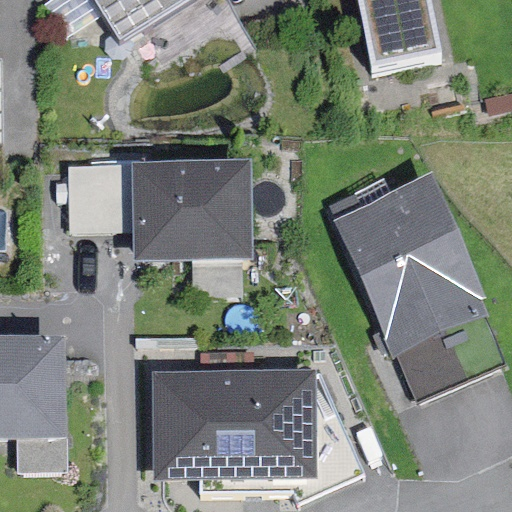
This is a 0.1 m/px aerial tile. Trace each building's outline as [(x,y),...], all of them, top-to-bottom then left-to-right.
[(84,0),(123,64),(229,0),(84,0)] [(352,0),(370,83),(442,68),(427,0),(352,0)] [(127,220),(128,155),(78,154),(77,220),(127,220)] [(248,179),(133,181),(135,272),(250,269),(248,179)] [(430,193),(342,231),(419,410),(460,393),(507,372),(430,193)] [(64,356),(0,356),(0,453),(66,453),(64,356)] [(314,384),(153,385),(154,493),(314,492),(314,384)]
